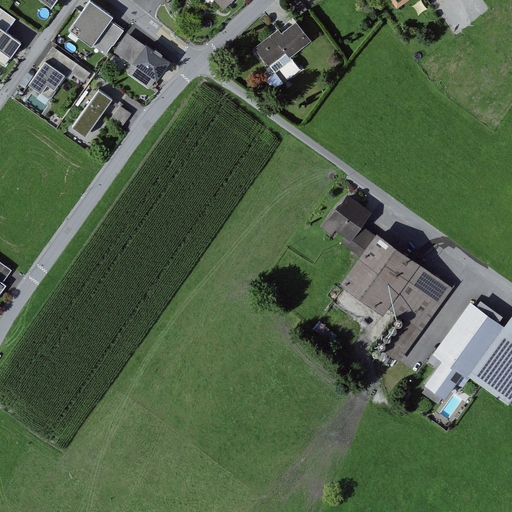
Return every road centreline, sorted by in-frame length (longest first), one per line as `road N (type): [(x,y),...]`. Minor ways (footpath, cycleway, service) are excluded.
road 1 (residential): [(198,61),(511,287)]
road 2 (residential): [(0,329),(198,61)]
road 3 (residential): [(75,0),(0,106)]
